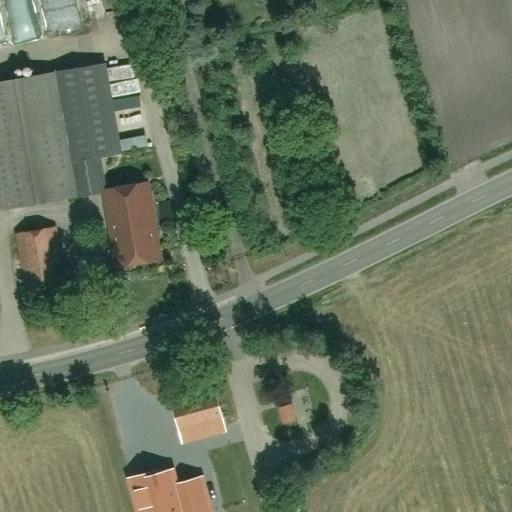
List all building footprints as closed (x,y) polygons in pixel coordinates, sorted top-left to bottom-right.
[(93,159),(92,154),(115,150),(109,117),(86,121),(77,70),(0,84),(0,214),(72,202),(66,164),(93,159)] [(97,191),(106,273),(155,267),(145,185),(97,191)] [(15,236),(20,297),(57,294),(52,233),(15,236)] [(171,404),(179,434),(222,423),(214,394),(171,404)] [(273,409),(279,432),(300,426),(294,404),(273,409)] [(174,468),(131,478),(138,511),(212,511),(204,475),(177,482),(174,468)]
